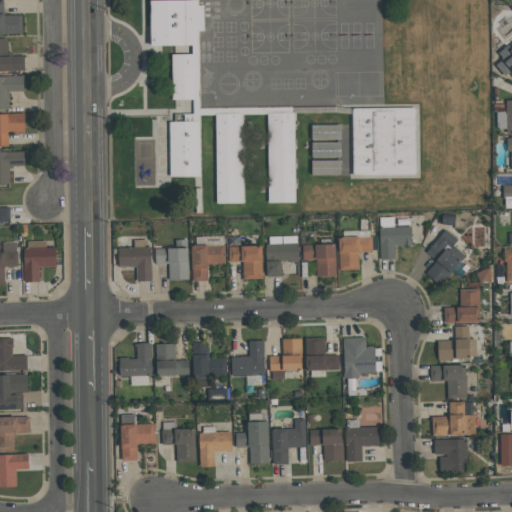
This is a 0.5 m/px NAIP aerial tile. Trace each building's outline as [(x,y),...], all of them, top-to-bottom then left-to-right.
[(0,0),(0,33),(22,33),(21,15),(5,15),(4,1),(0,0)] [(199,0),(199,45),(154,45),(153,0),(199,0)] [(7,38),(0,38),(0,71),(24,71),(24,55),(8,56),(7,38)] [(200,54),(200,99),(173,99),(173,54),(200,54)] [(23,75),(0,76),(0,107),(9,108),(8,91),(24,90),(23,75)] [(352,112),(353,179),(415,178),(414,111),(352,112)] [(267,112),(268,201),(298,201),(297,112),(267,112)] [(0,146),(8,146),(8,132),(24,132),(24,113),(0,113),(0,146)] [(217,202),(245,202),(244,113),(216,113),(217,202)] [(169,121),(170,176),(200,176),(200,121),(169,121)] [(313,124),(313,139),(342,139),(342,124),(313,124)] [(313,142),(313,157),(342,157),(341,142),(313,142)] [(9,166),(24,166),(23,151),(0,151),(0,183),(10,184),(9,166)] [(313,161),(313,176),(342,175),(342,160),(313,161)] [(511,185),(502,186),(502,197),(511,197),(511,185)] [(0,222),(9,223),(9,206),(0,206),(0,222)] [(380,260),(394,259),(394,246),(411,245),(411,226),(379,227),(380,260)] [(464,256),(453,246),(457,241),(445,229),(425,251),(436,261),(425,273),(438,285),(464,256)] [(281,276),(281,262),(298,262),(297,236),(266,236),(267,276),(281,276)] [(372,251),(371,236),(338,237),(339,270),(358,270),(358,252),(372,251)] [(55,266),(55,247),(46,247),(46,240),(24,241),(24,282),(39,281),(38,267),(55,266)] [(118,248),(118,267),(135,267),(136,281),(150,281),(149,240),(133,240),(134,247),(118,248)] [(16,242),(0,242),(0,284),(5,284),(4,266),(17,266),(16,242)] [(334,244),(302,245),(302,260),(315,259),(316,276),(335,276),(334,244)] [(191,281),(208,281),(207,264),(225,264),(224,245),(191,245),(191,281)] [(262,279),(261,246),(228,247),(228,262),(242,262),(242,279),(262,279)] [(169,280),(188,280),(187,248),(154,249),(155,264),(168,263),(169,280)] [(478,288),(459,288),(460,306),(479,305),(478,288)] [(444,322),(479,322),(479,307),(443,307),(444,322)] [(476,338),(469,338),(468,326),(454,326),(454,340),(437,341),(438,359),(476,358),(476,338)] [(338,370),(338,354),(324,355),(324,337),(305,338),(306,370),(338,370)] [(343,379),(357,378),(357,373),(375,373),(375,346),(365,346),(365,337),(342,338),(343,379)] [(26,355),(12,355),(12,338),(0,338),(0,370),(27,370),(26,355)] [(301,370),(301,338),(281,339),(282,355),(269,356),(269,370),(301,370)] [(249,356),(230,356),(231,377),(253,376),(253,385),(260,384),(260,375),(264,375),(263,340),(248,341),(249,356)] [(135,343),(136,357),(119,358),(119,377),(130,376),(131,385),(147,385),(147,376),(152,375),(150,343),(135,343)] [(156,344),(156,375),(188,374),(188,359),(175,360),(175,343),(156,344)] [(208,377),(207,343),(192,343),(193,378),(208,377)] [(209,358),(209,377),(226,376),(225,358),(209,358)] [(429,365),(430,381),(446,381),(447,398),(466,398),(465,364),(429,365)] [(0,374),(0,409),(23,409),(22,392),(27,392),(27,374),(0,374)] [(431,435),(474,435),(473,402),(448,402),(448,416),(431,416),(431,435)] [(29,416),(0,416),(0,450),(14,450),(13,433),(30,432),(29,416)] [(235,433),(235,447),(249,447),(249,464),(269,464),(268,421),(247,422),(247,432),(235,433)] [(305,447),(304,421),(293,421),(294,428),(272,429),(273,464),(288,464),(287,448),(305,447)] [(175,444),(176,462),(195,462),(194,429),(175,429),(175,422),(161,422),(162,444),(175,444)] [(154,424),(120,424),(121,460),(136,460),(136,444),(154,443),(154,424)] [(231,451),(231,432),(214,432),(214,426),(199,427),(200,467),(214,467),(214,451),(231,451)] [(361,461),(361,446),(379,445),(378,427),(345,428),(346,462),(361,461)] [(309,445),(322,445),(323,461),(342,460),(342,429),(309,429),(309,445)] [(434,455),(439,455),(439,472),(467,471),(466,438),(433,439),(434,455)] [(28,469),(28,454),(0,454),(0,486),(16,486),(15,469),(28,469)]
